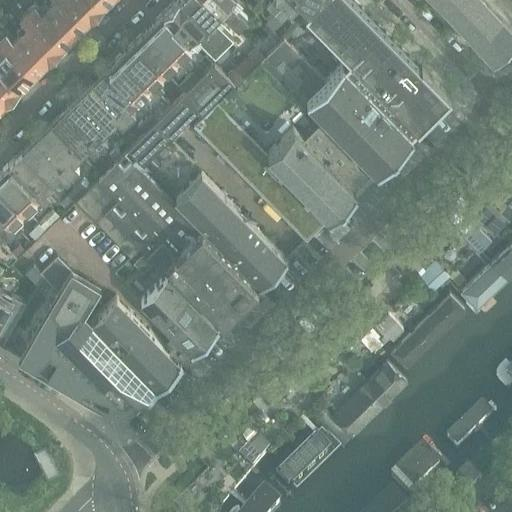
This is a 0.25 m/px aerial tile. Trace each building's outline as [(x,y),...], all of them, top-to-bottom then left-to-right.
[(52,0),(48,4),(75,32),(89,18),(72,0),(52,0)] [(72,0),(89,18),(103,4),(99,0),(72,0)] [(180,0),(176,0),(162,14),(189,42),(197,34),(214,51),(222,43),(180,0)] [(210,0),(180,0),(222,43),(232,33),(215,16),(220,10),(210,0)] [(210,0),(220,10),(238,27),(246,19),(235,8),(242,1),(240,0),(210,0)] [(274,0),(268,6),(275,14),(289,0),(274,0)] [(289,0),(275,14),(283,22),(301,4),(309,11),(319,0),(289,0)] [(319,0),(309,11),(305,14),(354,64),(349,70),(413,133),(418,128),(421,130),(450,101),(451,102),(453,100),(355,0),(319,0)] [(511,0),(438,0),(447,8),(457,19),(481,44),(490,53),(492,55),(511,35),(511,0)] [(34,4),(27,10),(61,45),(75,32),(48,4),(41,11),(34,4)] [(20,31),(47,59),(61,45),(27,10),(20,17),(27,25),(20,31)] [(162,14),(148,27),(184,64),(191,57),(184,50),(190,43),(189,42),(162,14)] [(148,27),(134,41),(163,70),(170,63),(177,70),(184,64),(148,27)] [(0,36),(0,39),(33,73),(47,59),(20,31),(12,39),(5,32),(0,36)] [(273,32),(257,47),(264,55),(280,40),(273,32)] [(264,55),(261,58),(304,102),(308,99),(327,118),(377,168),(413,133),(349,70),(342,63),(325,80),(283,36),(280,40),(264,55)] [(0,68),(18,87),(33,73),(0,39),(0,68)] [(134,41),(120,55),(156,91),(163,85),(156,77),(163,70),(134,41)] [(256,46),(241,61),(249,70),(261,58),(264,55),(257,47),(256,46)] [(120,55),(106,68),(135,97),(142,90),(149,98),(156,91),(120,55)] [(241,61),(228,74),(236,83),(249,70),(241,61)] [(214,63),(98,177),(118,198),(116,199),(105,211),(141,247),(144,250),(167,273),(218,325),(261,283),(205,227),(202,231),(140,168),(196,112),(201,116),(217,100),(234,84),(214,63)] [(199,66),(193,72),(199,78),(205,72),(199,66)] [(0,95),(5,101),(18,87),(0,68),(0,95)] [(106,68),(92,82),(128,119),(135,112),(127,105),(135,97),(106,68)] [(193,72),(179,85),(185,91),(199,78),(193,72)] [(92,82),(78,96),(106,125),(114,118),(121,125),(128,119),(92,82)] [(78,96),(65,109),(100,146),(107,140),(100,132),(106,125),(78,96)] [(201,116),(193,123),(306,237),(330,215),(311,196),(267,152),(268,151),(217,100),(201,116)] [(65,109),(49,124),(78,153),(86,145),(94,153),(100,146),(65,109)] [(151,113),(138,127),(144,133),(157,119),(151,113)] [(327,118),(305,139),(355,190),(377,168),(327,118)] [(49,124),(35,138),(71,175),(79,167),(72,160),(78,153),(49,124)] [(268,151),(267,152),(311,196),(330,215),(355,190),(305,139),(293,127),(268,151)] [(130,133),(123,140),(129,146),(136,139),(130,133)] [(35,138),(22,151),(49,179),(54,174),(57,171),(66,180),(71,175),(35,138)] [(115,149),(109,154),(111,155),(116,160),(121,155),(115,149)] [(22,151),(8,164),(44,201),(51,194),(42,186),(49,179),(22,151)] [(111,155),(97,169),(101,174),(116,160),(111,155)] [(8,164),(0,172),(0,185),(21,208),(30,200),(38,208),(44,201),(8,164)] [(201,174),(176,198),(205,227),(261,283),(286,258),(201,174)] [(87,188),(75,200),(131,257),(140,248),(141,247),(105,211),(116,199),(96,179),(87,188)] [(81,182),(67,196),(73,202),(75,200),(87,188),(81,182)] [(0,185),(0,211),(16,228),(23,222),(15,214),(21,208),(0,185)] [(67,196),(60,203),(66,209),(73,202),(67,196)] [(472,218),(494,237),(507,222),(484,203),(472,218)] [(53,210),(39,224),(45,230),(59,216),(53,210)] [(0,211),(0,229),(2,228),(9,235),(16,228),(0,211)] [(45,231),(38,225),(38,224),(30,232),(36,239),(45,231)] [(463,234),(480,252),(491,241),(472,224),(463,234)] [(0,258),(9,264),(16,258),(0,241),(0,258)] [(462,293),(480,311),(511,279),(511,246),(511,245),(462,293)] [(58,289),(18,356),(119,416),(122,418),(129,412),(155,387),(90,321),(91,320),(84,312),(95,293),(100,285),(71,267),(71,268),(57,254),(40,271),(46,277),(58,289)] [(33,264),(25,272),(38,285),(46,277),(40,271),(33,264)] [(422,278),(430,287),(443,275),(435,266),(422,278)] [(167,273),(141,299),(192,350),(218,325),(167,273)] [(0,289),(0,342),(2,344),(19,315),(11,310),(13,307),(8,304),(10,301),(1,295),(3,291),(0,289)] [(391,351),(409,369),(468,310),(451,292),(391,351)] [(91,320),(90,321),(155,387),(181,361),(116,295),(91,320)] [(378,336),(383,342),(390,336),(393,339),(403,329),(388,314),(375,327),(381,333),(380,334),(378,336)] [(369,331),(361,339),(371,350),(374,348),(375,349),(383,342),(378,336),(380,334),(374,328),(373,327),(369,331)] [(332,415),(353,437),(410,381),(389,360),(332,415)] [(292,377),(301,387),(307,380),(299,371),(292,377)] [(447,434),(458,446),(494,410),(483,399),(447,434)] [(276,480),(290,494),(339,443),(325,429),(276,480)] [(234,460),(247,473),(268,448),(256,437),(245,448),(244,448),(245,449),(234,460)] [(391,471),(411,492),(443,461),(423,440),(391,471)] [(458,475),(471,488),(481,479),(468,465),(458,475)] [(364,511),(397,511),(409,501),(393,484),(364,511)] [(241,511),(271,511),(281,501),(264,486),(241,511)]
